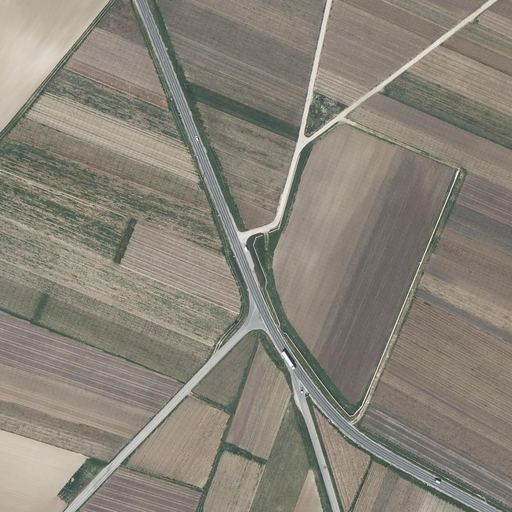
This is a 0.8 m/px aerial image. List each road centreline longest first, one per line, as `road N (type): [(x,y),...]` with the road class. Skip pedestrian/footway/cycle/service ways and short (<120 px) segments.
road 1 (secondary): [(140,0),(263,310)]
road 2 (unclassified): [(69,511),(263,310)]
road 3 (track): [(233,238),(278,221),(330,0)]
road 4 (track): [(299,145),(494,0)]
road 5 (secondary): [(302,377),(363,442),(493,511)]
road 6 (tertiary): [(302,377),(301,400),(335,511)]
